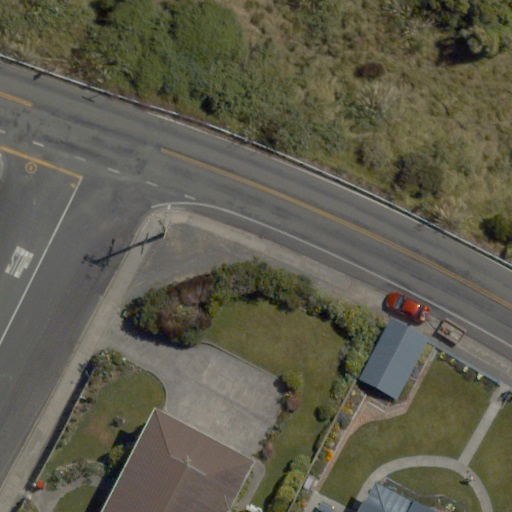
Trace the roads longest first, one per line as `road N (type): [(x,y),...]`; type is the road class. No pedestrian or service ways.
road 1 (primary): [(511,309),(349,223),(106,130)]
road 2 (residential): [(0,343),(106,130)]
